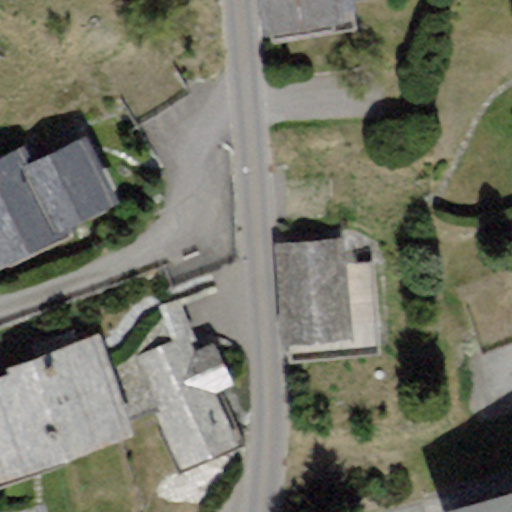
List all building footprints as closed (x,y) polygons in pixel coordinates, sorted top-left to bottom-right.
[(333,0),(243,0),(248,42),(337,33),(333,0)] [(511,191),(511,209),(431,235),(471,359),(511,345),(511,137),(496,143),(511,191)] [(3,159),(0,160),(0,267),(100,223),(65,144),(8,169),(3,159)] [(329,249),(267,251),(270,346),(358,343),(356,273),(330,273),(329,249)] [(162,356),(99,378),(118,433),(145,424),(162,472),(220,452),(201,397),(212,393),(198,353),(186,357),(170,313),(149,320),(162,356)] [(0,488),(105,455),(72,351),(0,373),(0,488)] [(511,511),(511,497),(464,511),(511,511)]
